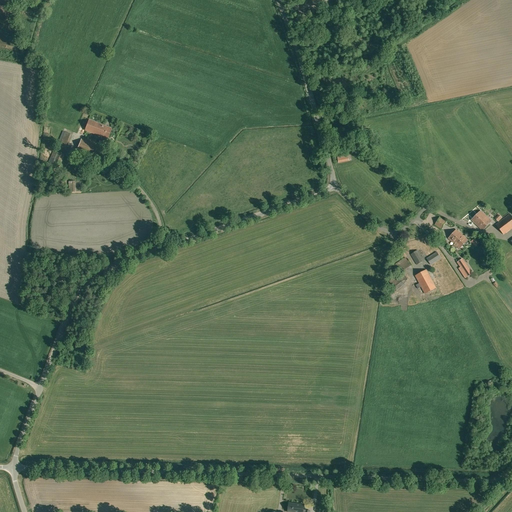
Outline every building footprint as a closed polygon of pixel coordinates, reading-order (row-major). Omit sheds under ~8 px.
[(89,119),(85,130),(94,134),(101,137),(101,136),(107,139),(111,129),(105,126),(98,123),(89,119)] [(63,131),(57,146),(59,147),(58,149),(65,152),(68,146),(62,143),(65,135),(69,137),(70,134),(63,131)] [(81,139),(77,150),(93,156),(98,146),(81,139)] [(53,150),(48,164),(58,169),(64,155),(53,150)] [(349,161),(347,154),(337,157),(338,163),(349,161)] [(482,231),(491,221),(481,211),(471,220),(482,231)] [(504,235),(511,228),(511,216),(510,214),(496,224),(504,235)] [(446,222),(439,217),(435,225),(441,229),(446,222)] [(467,240),(456,230),(448,238),(459,249),(467,240)] [(423,261),(417,251),(411,255),(417,264),(423,261)] [(430,265),(441,258),(437,252),(427,258),(430,265)] [(400,269),(403,274),(413,268),(408,259),(407,260),(406,258),(393,266),(396,271),(400,269)] [(470,273),(461,259),(457,262),(466,276),(470,273)] [(426,270),(415,276),(419,283),(416,285),(417,288),(421,286),(425,294),(436,288),(426,270)] [(296,511),(297,504),(289,503),(287,511),(296,511)]
